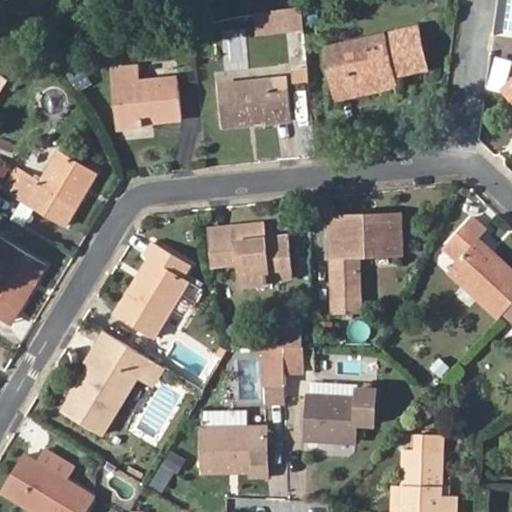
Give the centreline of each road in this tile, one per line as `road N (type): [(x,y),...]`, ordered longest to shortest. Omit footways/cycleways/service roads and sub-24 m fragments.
road 1 (residential): [(511,181),(483,152),(142,197),(0,429)]
road 2 (unknown): [(472,153),(503,0)]
